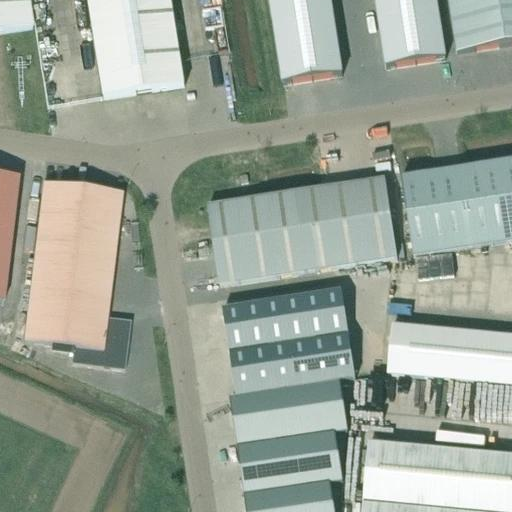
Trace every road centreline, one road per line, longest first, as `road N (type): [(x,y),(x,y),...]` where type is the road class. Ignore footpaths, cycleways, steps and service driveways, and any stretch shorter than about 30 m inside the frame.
road 1 (unclassified): [(156,158),(511,101)]
road 2 (unclassified): [(156,158),(210,511)]
road 3 (unclassified): [(0,147),(106,162),(156,158)]
